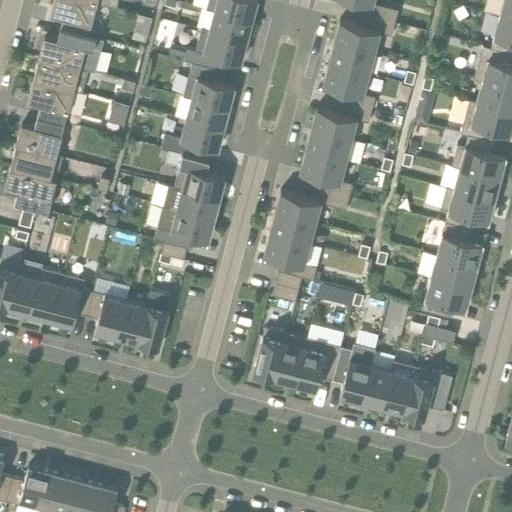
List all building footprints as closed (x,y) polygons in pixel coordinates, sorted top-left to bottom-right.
[(63,16),(60,27),(87,34),(90,23),(91,23),(96,2),(89,0),(53,0),(50,13),(63,16)] [(208,0),(206,7),(251,19),(255,0),(208,0)] [(368,15),(395,22),(398,9),(373,2),(373,0),(356,0),(371,4),(368,15)] [(511,0),(502,0),(499,14),(511,17),(511,0)] [(245,40),(251,19),(206,7),(206,8),(215,11),(210,30),(201,28),(245,40)] [(136,24),(148,28),(151,16),(139,13),(136,24)] [(511,17),(499,14),(491,46),(511,52),(511,17)] [(334,41),(374,51),(379,32),(391,35),(395,22),(368,15),(365,26),(340,19),(334,41)] [(84,45),(87,34),(60,27),(58,38),(45,34),(39,56),(79,67),(80,67),(85,45),(84,45)] [(245,40),(201,28),(195,50),(187,48),(184,59),(192,61),(216,67),(224,70),(227,58),(240,62),(245,40)] [(374,51),(334,41),(328,62),(368,73),(374,51)] [(482,79),(511,86),(511,52),(491,46),(483,44),(474,78),(482,80),(482,79)] [(74,89),(81,92),(87,69),(80,67),(79,67),(39,56),(33,78),(74,89)] [(183,95),(192,98),(193,97),(228,106),(234,84),(213,79),(216,67),(192,61),(183,95)] [(368,73),(328,62),(323,84),(348,91),(345,101),(372,109),(375,95),(363,92),(368,73)] [(403,81),(412,83),(415,71),(407,69),(403,81)] [(425,75),(422,87),(430,89),(433,78),(425,75)] [(68,110),(74,89),(33,78),(27,100),(40,103),(38,113),(37,113),(37,114),(62,121),(64,121),(65,120),(64,120),(67,110),(68,110)] [(123,78),(121,87),(133,90),(135,81),(123,78)] [(476,101),(511,110),(511,86),(482,79),(482,80),(477,100),(476,101)] [(143,84),(140,94),(150,97),(153,87),(143,84)] [(192,98),(187,118),(223,127),(228,106),(193,97),(192,98)] [(460,132),(468,134),(496,141),(499,130),(511,134),(511,130),(511,110),(476,101),(477,100),(469,98),(460,132)] [(113,99),(108,120),(124,124),(129,103),(113,99)] [(368,121),(372,109),(345,101),(342,112),(317,106),(311,127),(351,138),(356,118),(368,121)] [(19,123),(14,143),(16,143),(55,153),(61,132),(59,131),(62,121),(37,114),(35,114),(32,126),(19,123)] [(161,147),(169,149),(169,148),(201,156),(203,145),(217,149),(223,127),(187,118),(182,136),(165,131),(161,147)] [(351,138),(311,127),(305,149),(346,160),(351,138)] [(459,166),(500,177),(506,155),(493,152),(496,141),(468,134),(465,145),(457,142),(451,165),(459,167),(459,166)] [(410,140),(407,151),(415,153),(418,142),(410,140)] [(63,155),(55,153),(16,143),(10,165),(57,177),(63,155)] [(179,164),(174,185),(218,197),(224,175),(207,170),(210,159),(201,156),(169,148),(169,149),(166,161),(179,164)] [(322,188),(349,196),(352,182),(340,179),(346,160),(305,149),(300,171),(325,178),(322,188)] [(413,154),(405,152),(402,163),(410,166),(413,154)] [(380,168),(389,171),(393,158),(384,156),(380,168)] [(51,198),(57,177),(10,165),(5,187),(17,190),(15,201),(41,208),(44,196),(51,198)] [(453,188),(494,199),(500,177),(459,166),(459,167),(454,188),(453,188)] [(101,175),(97,188),(106,190),(109,177),(101,175)] [(127,194),(130,184),(120,181),(117,191),(127,194)] [(183,188),(178,208),(213,218),(218,197),(183,187),(174,185),(173,186),(183,188)] [(445,221),(473,228),(476,217),(488,221),(494,199),(453,188),(454,188),(446,186),(440,208),(448,210),(445,221)] [(275,211),(315,221),(320,202),(346,208),(349,196),(322,188),(319,199),(281,189),(275,211)] [(23,208),(21,216),(32,219),(34,211),(23,208)] [(207,239),(213,218),(178,208),(172,230),(157,226),(154,238),(164,240),(187,246),(193,248),(196,236),(207,239)] [(114,224),(117,213),(108,210),(105,222),(114,224)] [(315,221),(275,211),(269,233),(310,243),(315,221)] [(32,219),(21,216),(19,223),(30,226),(32,219)] [(436,253),(477,264),(483,242),(470,239),(473,228),(445,221),(436,253)] [(17,228),(15,236),(27,239),(29,231),(17,228)] [(304,263),(310,243),(269,233),(264,254),(289,261),(286,272),(301,276),(313,279),(317,266),(304,263)] [(187,246),(164,240),(161,252),(172,255),(184,258),(187,246)] [(367,257),(370,245),(361,243),(358,255),(367,257)] [(379,249),(376,261),(385,263),(388,251),(379,249)] [(172,255),(161,252),(159,260),(170,263),(172,255)] [(431,275),(471,286),(477,264),(436,253),(431,275)] [(0,304),(10,307),(19,270),(22,261),(0,255),(0,304)] [(19,270),(10,307),(30,312),(39,276),(19,270)] [(275,282),(298,288),(301,276),(286,272),(278,270),(275,282)] [(60,281),(50,318),(72,324),(76,311),(87,314),(93,290),(82,287),(84,278),(62,272),(60,281)] [(453,304),(465,308),(471,286),(431,275),(422,308),(450,315),(453,304)] [(39,276),(30,312),(50,318),(60,281),(39,276)] [(295,299),(298,288),(275,282),(272,293),(295,299)] [(367,286),(365,293),(373,295),(374,288),(367,286)] [(95,330),(117,335),(127,299),(93,290),(87,314),(98,317),(95,330)] [(352,302),(360,304),(363,293),(355,291),(352,302)] [(148,304),(127,299),(117,335),(138,341),(148,304)] [(169,310),(148,304),(138,341),(159,346),(169,310)] [(438,325),(440,317),(429,314),(426,322),(438,325)] [(342,342),(346,328),(314,320),(310,334),(342,342)] [(426,322),(423,334),(452,342),(455,330),(426,322)] [(265,325),(253,371),(274,377),(287,331),(265,325)] [(308,336),(287,331),(274,377),(296,382),(308,336)] [(433,345),(435,337),(423,334),(421,342),(433,345)] [(341,345),(308,336),(296,382),(317,388),(321,376),(332,379),(341,345)] [(361,399),(370,363),(349,357),(340,394),(361,399)] [(381,405),(403,411),(415,365),(393,359),(391,368),(381,405)] [(361,399),(381,405),(391,368),(370,363),(361,399)] [(403,411),(425,416),(437,370),(415,365),(403,411)] [(0,498),(6,500),(12,476),(1,473),(4,459),(0,457),(0,498)] [(12,476),(6,500),(40,509),(50,471),(28,465),(24,479),(12,476)] [(50,511),(63,511),(73,477),(50,471),(40,509),(50,511)] [(87,511),(95,483),(73,477),(63,511),(87,511)] [(95,483),(87,511),(123,511),(125,506),(114,503),(118,489),(95,483)]
